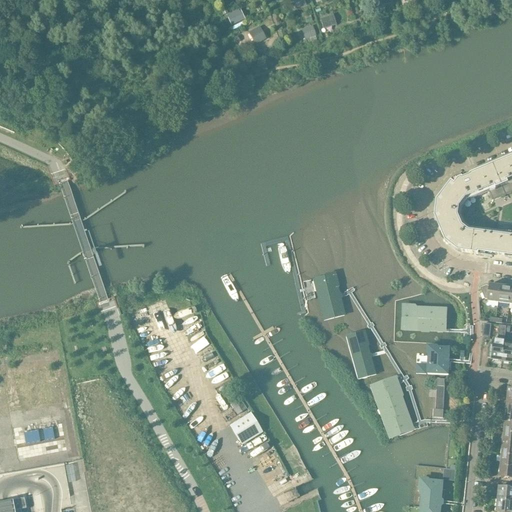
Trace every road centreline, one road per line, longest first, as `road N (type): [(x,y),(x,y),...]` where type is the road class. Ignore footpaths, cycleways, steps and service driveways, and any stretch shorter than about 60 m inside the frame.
road 1 (unclassified): [(203,511),(121,367),(60,179),(49,159),(0,137)]
road 2 (residential): [(452,262),(428,238),(422,217),(430,185),(511,143)]
road 3 (residential): [(467,511),(479,378),(511,378)]
